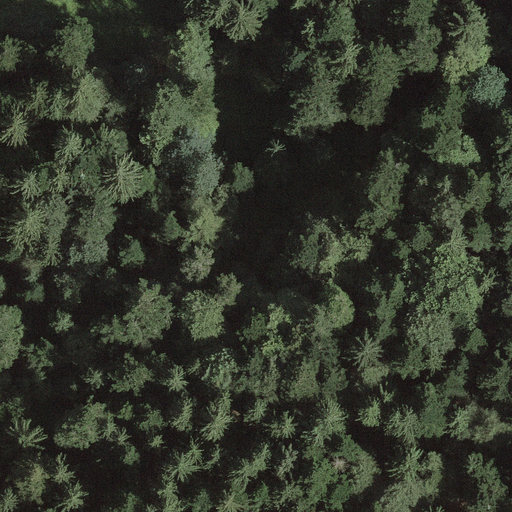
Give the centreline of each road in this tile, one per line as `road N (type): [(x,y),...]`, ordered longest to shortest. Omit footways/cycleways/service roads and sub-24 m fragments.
road 1 (track): [(107,414),(197,393),(257,392),(384,437),(467,451),(511,469)]
road 2 (track): [(176,511),(151,453),(107,414),(43,397),(0,398)]
